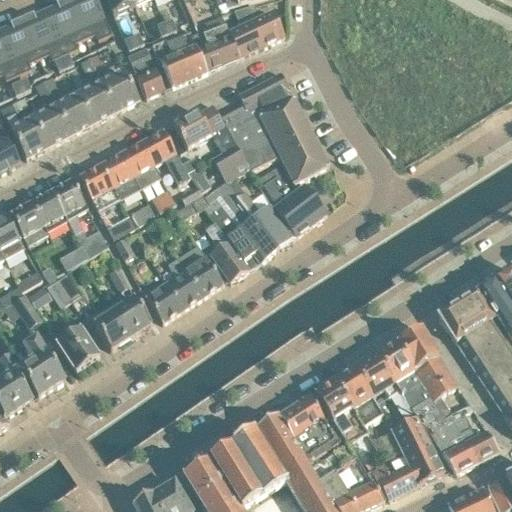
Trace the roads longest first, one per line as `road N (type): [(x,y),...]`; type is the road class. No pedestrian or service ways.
road 1 (residential): [(103,499),(511,241)]
road 2 (residential): [(396,197),(56,428)]
road 3 (residential): [(306,47),(0,197)]
road 4 (residential): [(396,197),(306,47)]
road 5 (residential): [(396,197),(511,127)]
